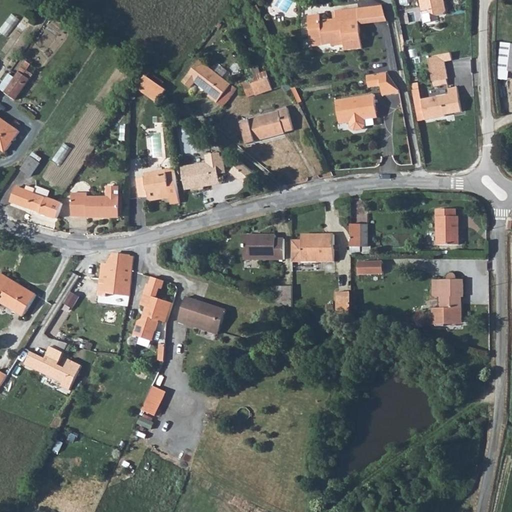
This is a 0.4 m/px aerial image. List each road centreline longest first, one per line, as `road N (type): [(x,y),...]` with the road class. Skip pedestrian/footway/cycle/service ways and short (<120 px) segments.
road 1 (tertiary): [(475,183),(348,184),(101,243),(0,223)]
road 2 (unclassified): [(500,207),(499,413),(481,511)]
road 3 (unclassified): [(484,0),(488,168)]
